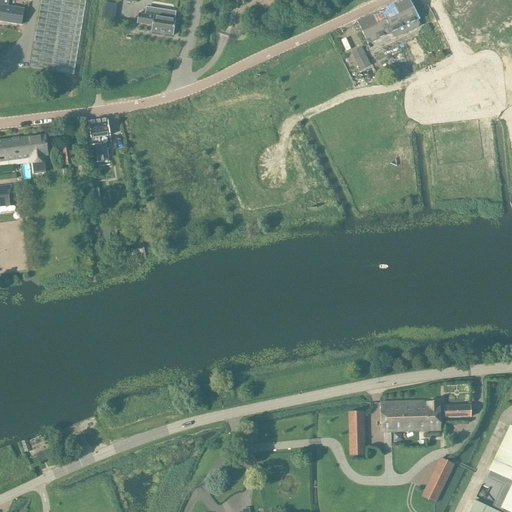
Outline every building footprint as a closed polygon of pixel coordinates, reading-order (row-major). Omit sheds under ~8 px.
[(0,0),(0,21),(21,25),(24,9),(8,7),(8,0),(0,0)] [(86,0),(41,0),(30,68),(73,75),(86,0)] [(409,4),(383,17),(395,42),(407,36),(408,37),(415,34),(414,32),(421,29),(422,29),(409,4)] [(138,14),(137,23),(152,26),(151,32),(173,36),(176,20),(175,20),(176,12),(146,7),(144,15),(138,14)] [(363,27),(362,28),(374,53),(375,52),(395,42),(383,17),(363,27)] [(300,58),(296,60),(300,68),(304,66),(305,69),(313,65),(314,68),(331,60),(330,59),(332,58),(329,53),(328,54),(325,49),(322,50),(320,46),(314,48),(314,47),(307,50),(308,51),(299,55),(300,58)] [(364,54),(354,60),(359,71),(370,65),(364,54)] [(100,145),(99,137),(110,136),(108,120),(88,122),(91,139),(92,138),(93,146),(89,146),(92,164),(104,163),(101,145),(100,145)] [(46,173),(44,155),(47,155),(44,137),(40,137),(40,136),(30,137),(30,139),(19,140),(19,142),(13,142),(13,141),(0,142),(0,160),(31,157),(33,174),(46,173)] [(477,141),(438,145),(441,175),(456,173),(455,161),(460,155),(478,153),(484,152),(484,151),(478,152),(478,146),(484,146),(484,145),(477,145),(477,141)] [(78,164),(76,148),(59,150),(61,160),(62,166),(78,164)] [(398,150),(380,152),(384,189),(402,187),(398,150)] [(0,207),(15,205),(12,185),(0,186),(0,207)] [(382,404),(382,433),(440,431),(440,417),(444,417),(444,407),(439,407),(439,402),(382,404)] [(471,407),(444,407),(444,417),(444,418),(471,417),(471,407)] [(363,412),(349,413),(350,447),(363,447),(363,412)] [(497,511),(473,501),(468,511),(511,511),(511,426),(510,426),(489,470),(491,470),(488,476),(505,485),(499,498),(504,501),(501,508),(503,509),(500,511),(497,511)] [(45,452),(36,456),(39,463),(48,458),(45,452)] [(454,465),(440,458),(421,496),(436,503),(454,465)] [(0,488),(19,479),(11,463),(3,467),(0,462),(0,461),(0,488)]
